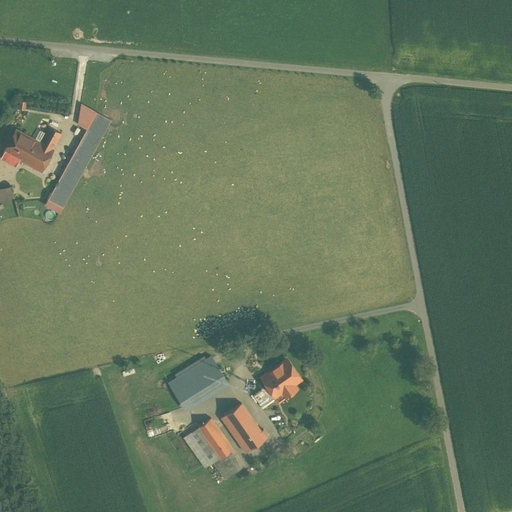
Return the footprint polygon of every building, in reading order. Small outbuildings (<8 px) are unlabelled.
[(110,119),(82,103),(78,123),(86,128),(51,193),(66,201),(110,119)] [(40,142),(28,163),(41,170),(61,133),(48,126),(40,142)] [(16,129),(1,158),(16,166),(20,159),(28,163),(40,142),(16,129)] [(0,188),(0,200),(14,196),(12,186),(0,188)] [(211,356),(168,382),(184,407),(192,402),(193,404),(228,383),(211,356)] [(276,368),(262,378),(267,384),(275,396),(282,391),(286,396),(296,388),(293,384),(300,378),(287,359),(275,367),(276,368)] [(275,396),(267,384),(253,394),(261,406),(275,396)] [(242,402),(224,415),(240,438),(237,440),(245,451),(268,435),(263,429),(261,430),(242,402)] [(232,447),(211,417),(184,436),(206,466),(214,460),(230,449),(232,447)] [(242,466),(230,449),(214,460),(226,478),(242,466)]
